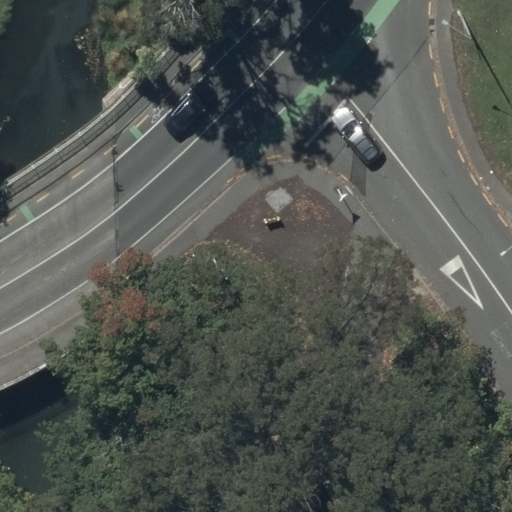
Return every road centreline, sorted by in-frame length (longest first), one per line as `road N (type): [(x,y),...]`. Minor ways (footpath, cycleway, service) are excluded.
road 1 (secondary): [(296,41),(188,140),(0,273)]
road 2 (residential): [(296,41),(350,95),(511,311)]
